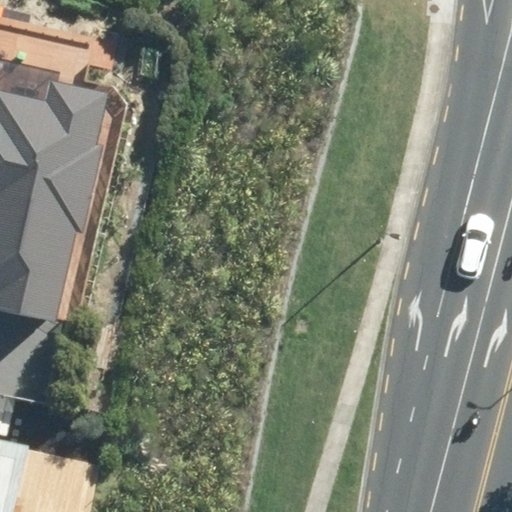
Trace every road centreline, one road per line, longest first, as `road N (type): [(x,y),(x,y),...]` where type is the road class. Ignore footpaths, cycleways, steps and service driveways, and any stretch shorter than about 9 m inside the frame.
road 1 (secondary): [(435,511),(506,258)]
road 2 (secondary): [(506,258),(495,0)]
